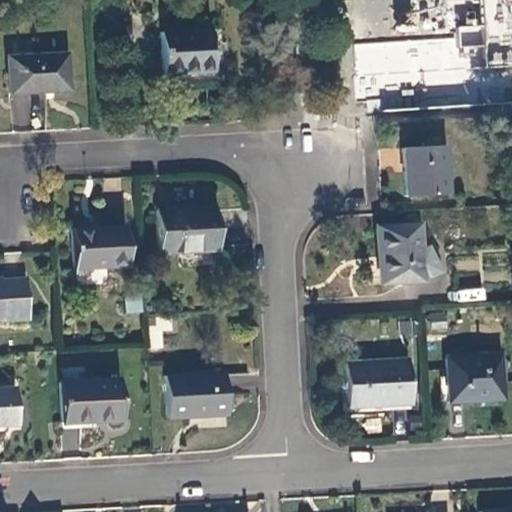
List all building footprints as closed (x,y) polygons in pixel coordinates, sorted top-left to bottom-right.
[(209,30),(159,32),(161,74),(211,72),(209,30)] [(65,53),(6,56),(8,94),(67,91),(65,53)] [(379,72),(380,79),(504,72),(503,64),(379,72)] [(504,72),(380,79),(382,110),(506,103),(505,95),(504,72)] [(442,146),(400,149),(403,197),(444,194),(442,146)] [(213,207),(154,210),(156,254),(216,250),(213,207)] [(375,227),(378,284),(420,282),(420,279),(428,278),(440,272),(437,257),(430,243),(418,249),(417,224),(375,227)] [(124,227),(70,230),(71,269),(126,267),(124,227)] [(0,320),(27,319),(25,280),(0,280),(0,320)] [(121,297),(123,314),(138,312),(137,296),(121,297)] [(430,312),(428,331),(446,332),(448,314),(430,312)] [(442,359),(444,402),(497,399),(494,356),(442,359)] [(345,408),(409,404),(407,359),(343,362),(345,408)] [(162,374),(165,417),(225,413),(222,371),(162,374)] [(57,384),(59,422),(120,419),(118,380),(57,384)] [(0,425),(15,425),(13,387),(0,388),(0,425)]
